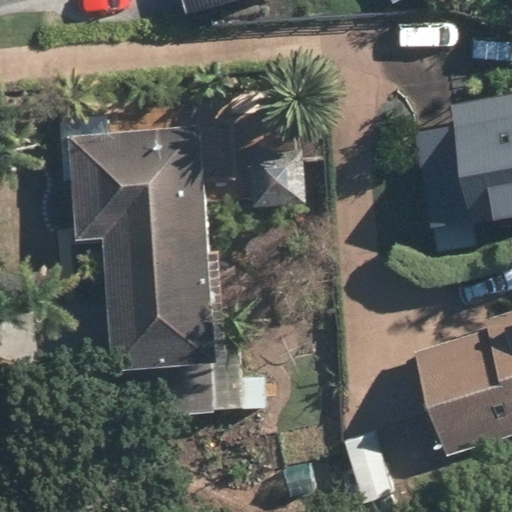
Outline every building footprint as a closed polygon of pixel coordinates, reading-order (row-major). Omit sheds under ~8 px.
[(171,0),(175,13),(224,0),(171,0)] [(449,125),(413,131),(433,256),(476,249),(472,224),(511,217),(511,93),(446,104),(449,125)] [(298,98),(247,98),(247,205),(298,205),(298,98)] [(200,136),(73,136),(73,238),(101,238),(101,365),(200,365),(200,136)] [(511,425),(511,314),(406,349),(427,411),(497,388),(510,426),(511,425)] [(115,511),(102,502),(93,511),(115,511)]
